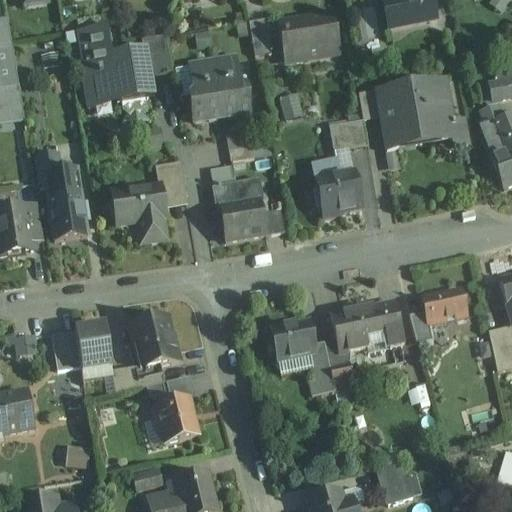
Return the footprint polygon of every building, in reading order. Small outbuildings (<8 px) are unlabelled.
[(46,6),(45,0),(24,0),(26,9),(46,6)] [(391,0),(392,5),(383,7),(388,33),(390,33),(389,32),(433,23),(434,24),(435,23),(430,0),(391,0)] [(332,17),(283,25),(283,26),(266,29),(269,45),(286,42),(289,60),(306,57),(307,63),(339,58),(332,17)] [(265,23),(248,26),(254,60),(271,57),(269,45),(266,29),(265,23)] [(143,55),(111,61),(106,32),(78,37),(86,82),(83,83),(88,112),(121,106),(145,102),(147,101),(143,75),(146,74),(143,55)] [(165,39),(141,43),(143,55),(146,74),(171,70),(165,39)] [(12,50),(0,52),(0,92),(18,90),(12,50)] [(237,62),(213,66),(222,121),(251,116),(248,94),(247,92),(245,90),(242,90),(237,62)] [(213,66),(189,70),(194,98),(191,99),(190,101),(189,103),(193,126),(222,121),(213,66)] [(511,71),(494,76),(500,102),(511,99),(511,71)] [(407,90),(380,94),(385,120),(389,120),(392,134),(382,135),(386,156),(397,154),(396,144),(431,138),(430,135),(452,131),(451,124),(445,84),(443,84),(445,96),(424,100),(423,95),(408,98),(407,90)] [(18,90),(0,92),(0,118),(23,116),(18,90)] [(375,94),(358,97),(362,124),(380,121),(375,94)] [(280,100),(285,122),(304,118),(299,95),(280,100)] [(145,102),(121,106),(122,114),(127,118),(121,126),(136,139),(150,124),(141,116),(146,110),(145,102)] [(511,116),(499,121),(495,110),(481,115),(486,127),(479,130),(491,161),(511,152),(511,116)] [(329,130),(333,156),(349,153),(367,150),(362,124),(329,130)] [(250,139),(226,143),(230,166),(253,162),(250,139)] [(511,152),(491,161),(490,161),(503,193),(511,189),(511,152)] [(334,163),(311,168),(323,223),(341,219),(341,217),(361,212),(349,153),(333,156),(334,163)] [(62,188),(57,157),(35,161),(40,193),(45,192),(47,204),(65,201),(63,188),(62,188)] [(179,166),(166,169),(171,201),(185,198),(179,166)] [(259,182),(220,189),(219,188),(216,189),(220,211),(257,205),(253,184),(259,183),(259,182)] [(161,189),(110,197),(115,231),(143,226),(146,248),(166,245),(163,224),(166,223),(161,189)] [(65,201),(47,204),(54,245),(87,240),(80,199),(65,201)] [(220,211),(219,211),(225,246),(265,240),(266,239),(262,217),(260,204),(220,211)] [(38,209),(26,211),(31,247),(43,245),(38,209)] [(26,211),(0,215),(0,259),(32,254),(31,247),(26,211)] [(280,214),(262,217),(266,239),(265,240),(284,237),(280,214)] [(511,280),(499,284),(507,311),(511,326),(511,280)] [(460,294),(422,302),(425,316),(428,330),(466,322),(460,294)] [(394,307),(330,321),(335,344),(338,358),(340,358),(366,352),(367,352),(365,344),(385,339),(388,353),(403,350),(394,307)] [(425,316),(409,320),(416,347),(431,344),(428,330),(425,316)] [(167,322),(129,331),(133,348),(138,346),(145,374),(179,366),(172,338),(171,339),(167,322)] [(309,326),(270,335),(277,366),(309,359),(316,358),(314,349),(309,326)] [(105,329),(75,335),(80,371),(81,376),(112,371),(105,329)] [(507,332),(488,336),(497,377),(511,373),(511,345),(510,346),(507,332)] [(75,335),(51,339),(57,375),(80,371),(75,335)] [(33,337),(3,340),(5,360),(35,357),(33,337)] [(385,339),(365,344),(367,352),(366,352),(368,358),(388,353),(385,339)] [(335,344),(324,347),(329,371),(342,368),(340,358),(338,358),(335,344)] [(324,347),(314,349),(316,358),(309,359),(312,376),(329,373),(329,371),(324,347)] [(342,368),(329,371),(329,373),(334,396),(355,392),(349,367),(342,368)] [(136,371),(111,375),(115,400),(164,387),(161,374),(137,380),(136,371)] [(329,373),(312,376),(314,386),(308,387),(311,401),(334,396),(329,373)] [(0,440),(33,434),(27,395),(0,400),(0,440)] [(189,403),(155,412),(164,449),(198,440),(189,403)] [(66,472),(89,473),(90,450),(66,450),(66,472)] [(402,468),(377,473),(388,510),(412,502),(402,468)] [(158,475),(133,482),(136,496),(162,489),(158,475)] [(216,511),(207,477),(168,487),(171,499),(172,500),(178,498),(181,511),(216,511)] [(414,499),(422,497),(418,478),(410,480),(414,499)] [(340,496),(306,506),(307,511),(354,511),(351,503),(343,506),(340,496)] [(171,499),(159,502),(161,511),(181,511),(178,498),(172,500),(171,499)] [(75,511),(75,510),(64,511),(57,511),(56,502),(19,508),(19,511),(75,511)]
